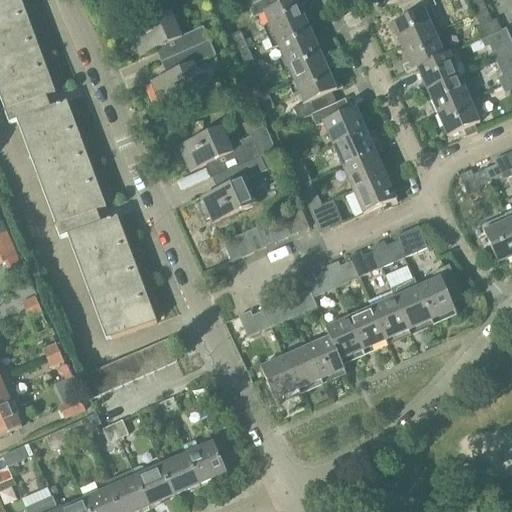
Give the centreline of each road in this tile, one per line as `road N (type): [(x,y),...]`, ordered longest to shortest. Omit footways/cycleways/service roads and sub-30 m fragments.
road 1 (residential): [(284,493),(68,0)]
road 2 (residential): [(284,493),(389,441),(511,314)]
road 3 (residential): [(418,178),(340,0)]
road 4 (residential): [(511,314),(465,263),(418,178)]
